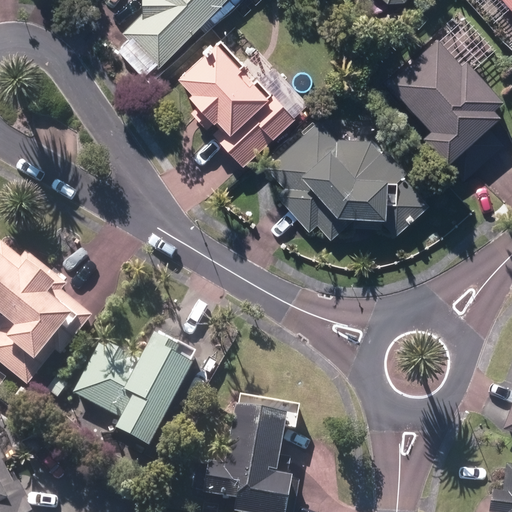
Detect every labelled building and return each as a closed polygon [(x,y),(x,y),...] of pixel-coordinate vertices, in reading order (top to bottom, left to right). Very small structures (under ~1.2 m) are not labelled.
[(121,34),(157,70),(226,0),(141,0),(141,14),(121,34)] [(511,0),(495,0),(511,19),(511,0)] [(447,166),(460,182),(502,145),(487,128),(497,120),(490,112),(498,105),(463,65),(458,69),(434,43),(386,86),(428,134),(420,141),(444,168),(447,166)] [(214,48),(176,83),(192,98),(187,103),(194,111),(190,115),(206,133),(214,126),(218,131),(211,136),(241,169),(292,122),(272,101),(255,82),(250,87),(237,72),(241,68),(219,44),(214,48)] [(421,191),(386,151),(382,155),(372,144),(341,142),(336,146),(318,125),(268,168),(287,191),(278,198),(309,233),(321,223),(334,238),(352,222),(354,222),(354,228),(387,230),(387,224),(398,236),(429,210),(416,195),(421,191)] [(0,369),(26,390),(54,356),(60,361),(92,322),(60,297),(65,289),(24,255),(19,263),(0,247),(0,369)] [(72,395),(120,419),(111,436),(144,453),(193,357),(175,348),(151,336),(138,363),(99,343),(72,395)] [(44,393),(55,401),(66,386),(55,379),(44,393)] [(12,401),(25,411),(33,400),(20,390),(12,401)] [(511,403),(501,431),(511,435),(511,403)] [(232,511),(285,511),(290,482),(275,480),(285,419),(234,411),(224,470),(208,467),(203,498),(234,504),(232,511)] [(0,511),(23,511),(20,505),(23,504),(13,487),(9,490),(0,474),(0,464),(1,464),(0,461),(0,511)] [(511,511),(511,466),(506,466),(502,496),(490,494),(488,511),(511,511)]
